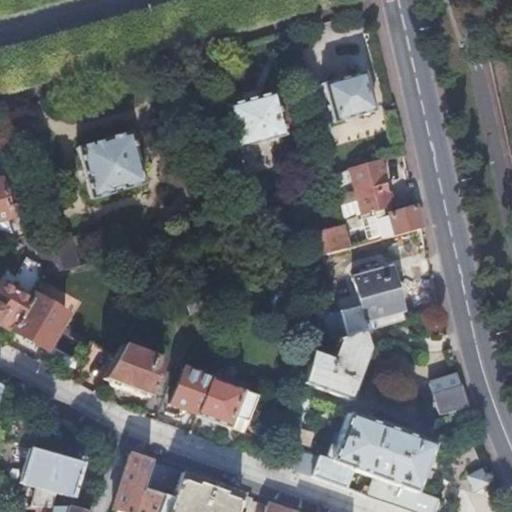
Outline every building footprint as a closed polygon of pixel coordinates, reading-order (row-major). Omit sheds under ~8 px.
[(308,87),(318,126),(373,111),(363,72),(308,87)] [(272,93),(224,106),(235,149),(284,136),(272,93)] [(13,107),(0,110),(0,115),(7,140),(22,136),(13,107)] [(130,133),(78,147),(92,198),(113,192),(112,190),(122,187),(123,190),(144,184),(130,133)] [(7,140),(10,152),(25,148),(22,136),(7,140)] [(375,213),(382,240),(422,229),(417,207),(389,215),(388,210),(395,207),(392,193),(389,194),(385,176),(387,175),(383,160),(349,169),(355,192),(362,216),(375,213)] [(0,226),(7,225),(11,240),(32,234),(23,201),(5,206),(0,186),(0,226)] [(362,216),(355,192),(337,196),(344,221),(362,216)] [(375,213),(362,216),(369,243),(382,240),(375,213)] [(306,238),(311,258),(346,249),(341,228),(306,238)] [(39,243),(39,271),(75,270),(75,243),(39,243)] [(329,333),(305,339),(314,347),(338,340),(364,333),(405,322),(391,268),(354,278),(362,307),(325,317),(329,333)] [(0,321),(4,324),(14,329),(29,301),(0,285),(0,321)] [(14,329),(14,330),(47,349),(66,313),(33,294),(29,301),(14,329)] [(216,298),(190,306),(193,318),(219,310),(216,298)] [(313,351),(305,383),(350,400),(368,349),(364,333),(338,340),(332,358),(313,351)] [(122,344),(104,380),(111,382),(144,395),(150,398),(164,360),(122,344)] [(211,379),(209,378),(184,369),(171,404),(198,414),(211,379)] [(259,397),(211,379),(198,414),(197,416),(202,418),(211,422),(230,429),(235,417),(250,423),(259,397)] [(144,395),(111,382),(108,388),(142,401),(144,395)] [(471,421),(460,391),(432,401),(443,431),(471,421)] [(329,459),(290,445),(285,468),(407,511),(433,511),(438,500),(415,491),(432,444),(395,430),(380,425),(347,413),(329,459)] [(209,427),(211,422),(202,418),(200,424),(209,427)] [(381,420),(380,425),(395,430),(396,425),(381,420)] [(30,448),(18,483),(36,488),(33,496),(48,501),(50,493),(70,500),(81,464),(30,448)] [(128,454),(110,511),(225,511),(226,511),(228,511),(236,511),(242,496),(128,454)] [(29,498),(17,495),(16,498),(14,505),(23,505),(27,505),(29,498)] [(48,501),(33,496),(30,505),(46,505),(48,501)] [(14,505),(16,498),(14,497),(11,508),(21,511),(23,505),(14,505)]
